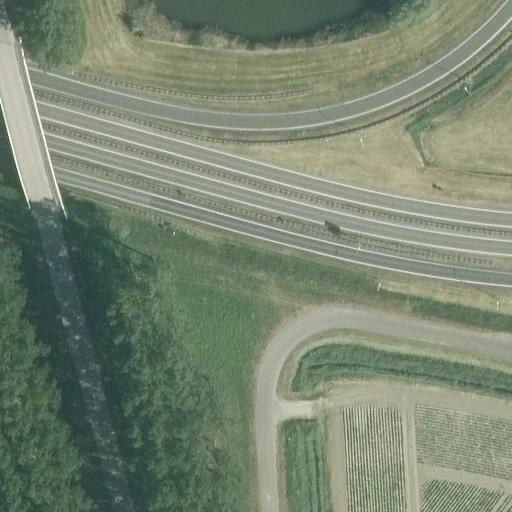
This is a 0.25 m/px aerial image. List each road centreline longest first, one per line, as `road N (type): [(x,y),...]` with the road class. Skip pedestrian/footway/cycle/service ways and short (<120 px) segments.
road 1 (trunk): [(511,6),(405,90),(299,120),(193,117),(0,68)]
road 2 (trunk): [(511,218),(436,212),(260,173),(0,97)]
road 3 (trunk): [(0,159),(384,265),(511,281)]
road 4 (trunk): [(0,127),(363,226),(511,247)]
road 5 (unclassified): [(119,511),(0,39)]
road 6 (unclassified): [(511,350),(361,320),(336,320),(295,337),(272,380),(274,511)]
